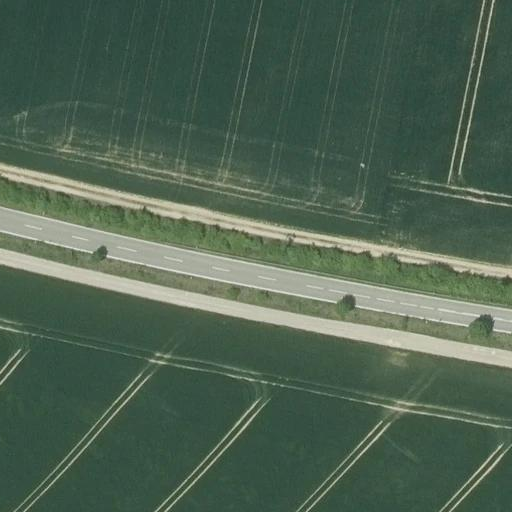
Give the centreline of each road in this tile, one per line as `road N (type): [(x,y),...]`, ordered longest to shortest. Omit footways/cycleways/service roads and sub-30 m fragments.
road 1 (tertiary): [(511,400),(0,273)]
road 2 (track): [(511,438),(0,312)]
road 3 (track): [(511,351),(0,226)]
